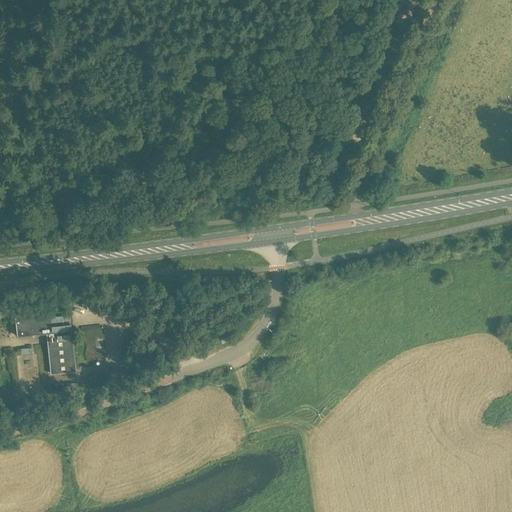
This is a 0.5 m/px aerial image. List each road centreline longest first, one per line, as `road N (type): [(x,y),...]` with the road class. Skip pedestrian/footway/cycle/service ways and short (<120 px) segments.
road 1 (primary): [(273,227),(4,266)]
road 2 (primary): [(4,266),(274,240)]
road 3 (primary): [(511,190),(273,227)]
road 4 (primary): [(274,240),(511,202)]
road 5 (track): [(355,205),(358,175),(433,0)]
road 6 (track): [(318,511),(303,419),(253,422),(240,381)]
road 7 (unclassified): [(190,370),(242,347),(265,323),(276,297),(274,240)]
